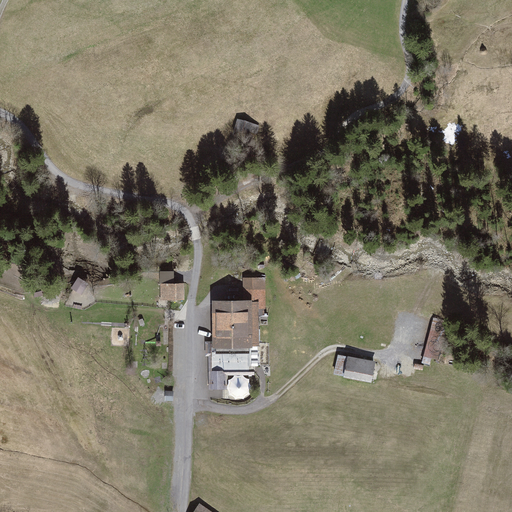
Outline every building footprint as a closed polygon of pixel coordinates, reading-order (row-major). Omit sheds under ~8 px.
[(258,130),(233,121),(228,138),(253,146),(258,130)] [(174,271),(160,271),(160,300),(184,299),(184,282),(174,282),(174,271)] [(243,277),(243,297),(258,297),(259,309),(266,309),(265,277),(243,277)] [(243,297),(213,298),(212,339),(208,340),(209,387),(228,389),(227,375),(250,375),(250,346),(260,345),(259,309),(258,297),(243,297)] [(433,333),(423,354),(435,360),(446,339),(433,333)] [(375,360),(340,354),(336,375),(371,380),(373,370),(375,360)] [(211,511),(198,503),(192,511),(211,511)]
